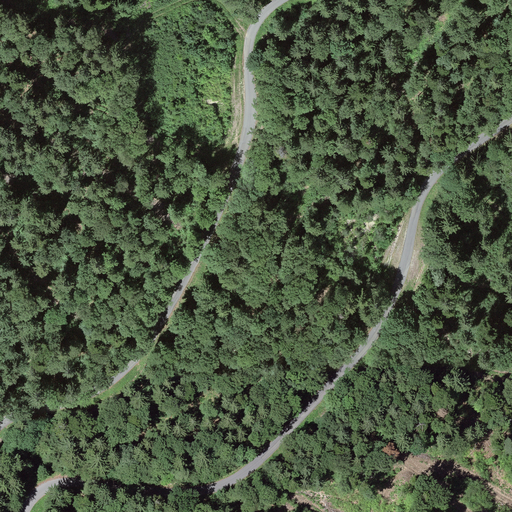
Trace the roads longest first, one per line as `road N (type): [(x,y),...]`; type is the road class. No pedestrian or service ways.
road 1 (track): [(25,511),(36,495),(60,483),(187,494),(249,467),(382,328),(403,282),(427,183),(511,122)]
road 2 (track): [(291,0),(260,19),(251,39),(249,129),(238,173),(150,340),(92,394),(11,417),(0,428)]
